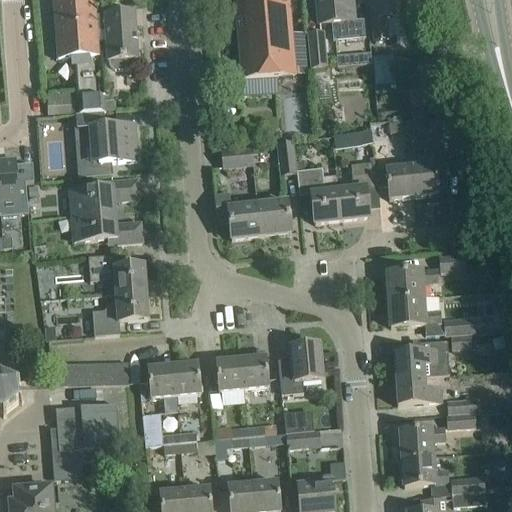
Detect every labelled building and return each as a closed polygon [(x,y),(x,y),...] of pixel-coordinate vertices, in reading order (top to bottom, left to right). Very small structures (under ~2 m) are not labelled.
[(96,34),(95,18),(93,0),(53,0),(59,64),(73,63),(78,117),(103,115),(101,98),(100,81),(103,81),(101,59),(98,59),(96,34)] [(235,0),(237,14),(288,11),(286,0),(235,0)] [(316,0),(319,28),(332,27),(333,44),(365,41),(363,23),(354,24),(353,3),(349,3),(348,0),(316,0)] [(370,0),(374,43),(388,42),(387,22),(399,21),(396,0),(370,0)] [(288,11),(237,14),(242,84),(293,80),(288,11)] [(95,18),(96,34),(105,34),(108,64),(138,62),(134,15),(95,18)] [(312,70),(327,69),(324,35),(309,36),(312,70)] [(355,58),(352,61),(353,68),(368,67),(367,57),(355,58)] [(374,88),(395,86),(392,57),(372,59),(374,88)] [(375,96),(389,95),(388,87),(374,88),(375,96)] [(423,91),(409,93),(412,110),(426,108),(423,91)] [(103,115),(78,117),(76,117),(78,151),(97,150),(98,168),(137,165),(134,128),(104,130),(103,115)] [(423,123),(406,124),(407,133),(424,131),(423,123)] [(390,135),(407,133),(406,124),(389,126),(390,135)] [(333,139),(335,153),(358,149),(362,142),(361,137),(360,134),(333,139)] [(371,147),(369,136),(361,137),(362,142),(363,148),(371,147)] [(278,148),(281,178),(297,177),(296,175),(293,146),(278,148)] [(223,172),(243,170),(252,169),(250,153),(222,156),(223,172)] [(16,163),(0,163),(0,207),(1,220),(2,220),(18,219),(28,218),(26,186),(34,186),(32,167),(16,168),(16,163)] [(353,193),(339,195),(342,225),(369,221),(366,192),(377,191),(375,166),(351,169),(353,193)] [(412,170),(415,201),(426,200),(427,208),(439,206),(435,168),(412,170)] [(415,201),(412,170),(386,173),(389,204),(415,201)] [(314,228),(342,225),(339,195),(326,196),(323,172),(296,175),(297,177),(299,200),(311,199),(314,228)] [(72,219),(115,217),(114,205),(139,203),(137,183),(112,185),(112,191),(70,194),(72,219)] [(37,189),(29,190),(30,201),(38,200),(37,189)] [(260,241),(257,209),(230,211),(229,198),(214,199),(217,227),(229,225),(231,244),(260,241)] [(257,209),(260,241),(291,237),(287,205),(257,209)] [(116,228),(115,217),(72,219),(74,245),(115,242),(115,249),(142,247),(141,226),(116,228)] [(18,219),(2,220),(3,234),(19,233),(18,219)] [(11,241),(0,241),(1,253),(12,252),(11,241)] [(116,299),(146,297),(144,269),(115,271),(114,259),(88,261),(90,286),(115,284),(116,299)] [(439,261),(440,276),(464,275),(463,260),(439,261)] [(389,304),(423,302),(422,288),(438,287),(437,274),(387,277),(389,304)] [(146,297),(116,299),(117,314),(92,316),(94,340),(120,338),(119,326),(148,324),(146,297)] [(424,316),(423,302),(389,304),(391,331),(441,328),(440,315),(424,316)] [(491,322),(468,323),(444,325),(445,339),(492,337),(491,322)] [(56,330),(46,331),(47,344),(57,343),(56,330)] [(452,354),(471,353),(480,353),(479,340),(470,341),(451,342),(452,354)] [(396,385),(424,383),(450,381),(447,345),(419,347),(419,355),(394,357),(396,385)] [(278,364),(281,399),(304,397),(302,385),(322,383),(319,348),(291,351),(292,363),(278,364)] [(253,362),(241,363),(244,397),(269,394),(265,353),(252,354),(253,362)] [(22,383),(31,381),(28,362),(19,364),(22,383)] [(176,403),(173,370),(161,371),(160,363),(147,364),(151,405),(176,403)] [(244,397),(241,363),(216,366),(219,399),(244,397)] [(106,389),(106,366),(95,367),(95,389),(106,389)] [(106,366),(106,389),(118,388),(117,366),(106,366)] [(117,366),(118,388),(129,388),(128,366),(117,366)] [(62,390),(61,367),(50,368),(51,390),(62,390)] [(61,367),(62,390),(73,389),(72,367),(61,367)] [(73,389),(84,389),(84,367),(72,367),(73,389)] [(95,389),(95,367),(84,367),(84,389),(95,389)] [(197,368),(173,370),(176,403),(201,401),(197,368)] [(3,420),(6,420),(6,415),(18,406),(22,407),(23,405),(19,403),(17,388),(20,385),(18,383),(16,385),(1,379),(1,374),(0,374),(0,416),(3,416),(3,420)] [(424,383),(396,385),(398,410),(442,407),(441,395),(425,397),(424,383)] [(448,418),(477,416),(476,404),(447,406),(448,418)] [(120,451),(117,409),(56,413),(58,442),(51,443),(54,485),(55,485),(84,483),(82,467),(99,465),(98,453),(120,451)] [(160,418),(143,419),(146,451),(163,450),(162,442),(160,418)] [(286,443),(315,440),(313,419),(285,421),(286,440),(286,443)] [(448,434),(474,432),(474,419),(447,420),(448,434)] [(230,430),(214,431),(215,446),(247,443),(247,435),(230,437),(230,430)] [(402,463),(432,461),(431,447),(444,446),(443,432),(400,435),(402,463)] [(263,434),(247,435),(247,443),(264,442),(263,434)] [(196,439),(179,441),(179,448),(196,447),(196,439)] [(286,440),(264,442),(247,443),(248,452),(287,449),(286,443),(286,440)] [(318,440),(315,440),(286,443),(287,449),(287,456),(319,454),(318,440)] [(179,441),(162,442),(163,450),(179,448),(179,441)] [(248,452),(247,443),(215,446),(215,455),(248,452)] [(215,446),(196,447),(179,448),(180,458),(215,455),(215,446)] [(180,458),(179,448),(163,450),(163,459),(180,458)] [(433,475),(432,461),(402,463),(404,491),(447,488),(446,475),(433,475)] [(333,511),(331,478),(319,479),(320,491),(298,493),(299,511),(333,511)] [(455,499),(483,497),(482,483),(452,485),(453,499),(455,499)] [(279,511),(278,488),(253,490),(255,511),(279,511)] [(10,511),(52,511),(52,509),(58,508),(56,490),(9,494),(10,511)] [(255,511),(253,490),(228,492),(230,511),(255,511)] [(211,511),(209,493),(185,495),(186,511),(211,511)] [(186,511),(185,495),(160,498),(161,511),(186,511)] [(485,497),(483,497),(455,499),(456,511),(486,509),(485,497)] [(445,511),(445,502),(421,504),(421,511),(445,511)]
